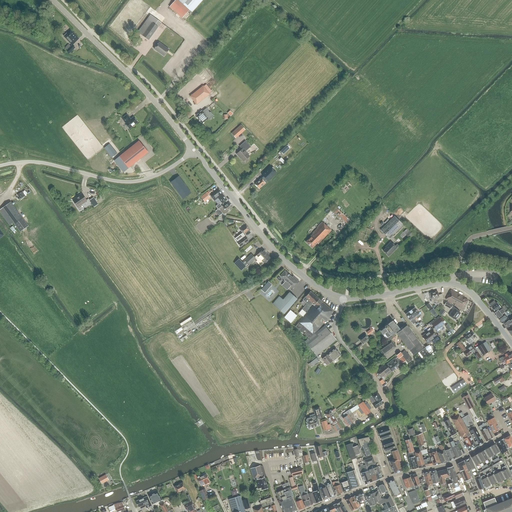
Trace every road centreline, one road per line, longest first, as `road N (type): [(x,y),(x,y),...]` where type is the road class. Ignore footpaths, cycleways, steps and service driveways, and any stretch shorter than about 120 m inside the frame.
road 1 (tertiary): [(342,298),(269,246),(194,149)]
road 2 (tertiary): [(194,149),(53,0)]
road 3 (unclassified): [(0,166),(41,162),(131,181),(160,173),(194,149)]
